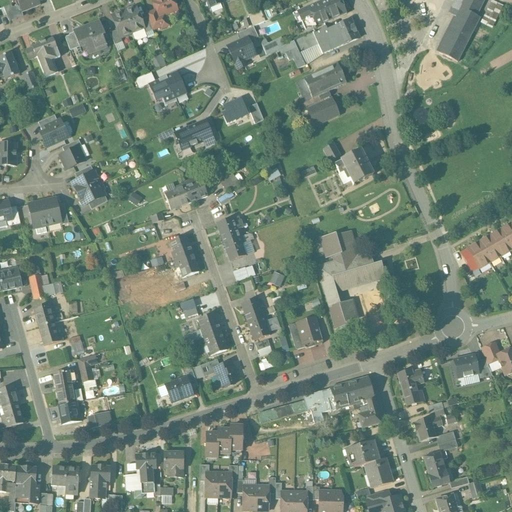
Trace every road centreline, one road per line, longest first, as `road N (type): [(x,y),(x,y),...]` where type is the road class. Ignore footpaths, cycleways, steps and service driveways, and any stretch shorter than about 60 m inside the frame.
road 1 (residential): [(453,309),(439,235),(390,127),(384,69),(358,0)]
road 2 (residential): [(256,399),(89,446),(53,448)]
road 3 (residential): [(194,221),(256,399)]
road 4 (residential): [(421,511),(375,362)]
road 5 (residential): [(53,448),(13,313)]
road 6 (residential): [(375,362),(256,399)]
